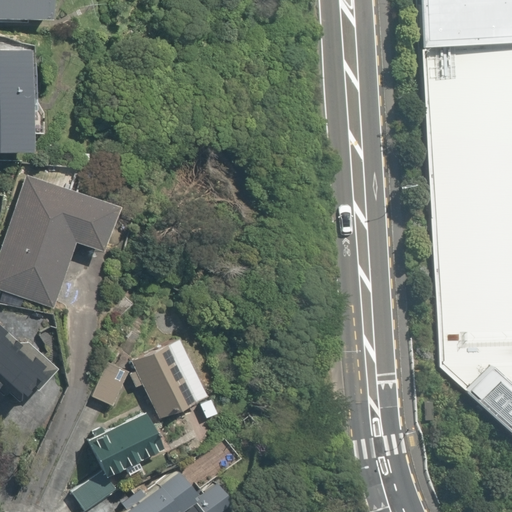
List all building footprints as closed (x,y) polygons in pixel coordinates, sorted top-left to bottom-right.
[(61,0),(0,0),(0,27),(58,34),(61,0)] [(511,0),(419,0),(443,373),(511,433),(511,0)] [(41,50),(0,49),(0,163),(41,163),(41,50)] [(111,264),(129,217),(25,177),(0,241),(0,291),(59,314),(83,253),(111,264)] [(0,409),(10,420),(56,376),(0,317),(0,409)] [(182,333),(130,359),(165,430),(217,405),(182,333)] [(134,380),(112,366),(90,398),(112,413),(134,380)] [(146,410),(83,435),(101,480),(164,455),(146,410)] [(197,495),(186,478),(131,511),(240,511),(243,510),(223,478),(197,495)] [(91,480),(71,494),(83,511),(101,511),(110,506),(91,480)]
